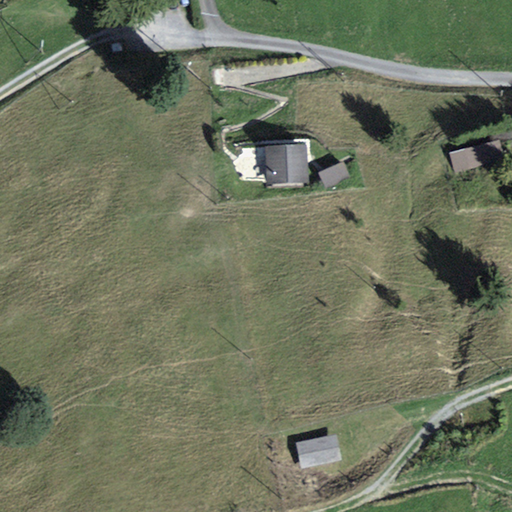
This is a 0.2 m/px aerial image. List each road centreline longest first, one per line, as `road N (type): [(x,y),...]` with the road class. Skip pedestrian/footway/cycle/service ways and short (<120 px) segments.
road 1 (unclassified): [(0,99),(105,37),(155,28),(318,50),(427,76),(511,80)]
road 2 (track): [(327,511),(384,484),(442,415),(511,384)]
road 3 (track): [(511,486),(467,474),(384,484)]
